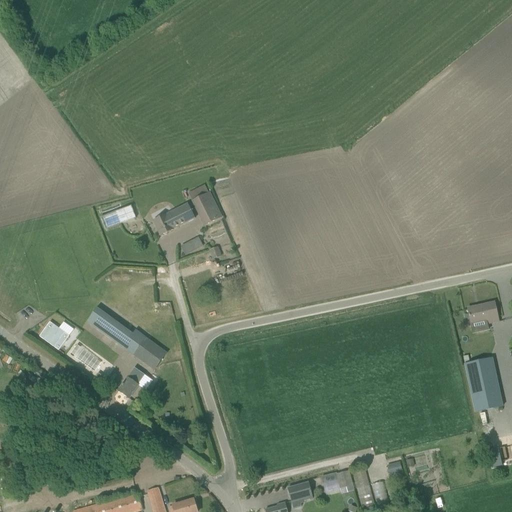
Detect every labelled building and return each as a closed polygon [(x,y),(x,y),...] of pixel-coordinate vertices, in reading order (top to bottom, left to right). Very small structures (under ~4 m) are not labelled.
[(193,202),(205,226),(221,218),(209,194),(193,202)] [(187,205),(169,214),(166,207),(160,210),(163,217),(154,222),(161,236),(195,219),(187,205)] [(105,230),(136,219),(131,206),(101,218),(105,230)] [(221,257),(218,249),(210,252),(213,259),(221,257)] [(499,323),(495,303),(468,309),(471,324),(486,321),(487,325),(499,323)] [(46,340),(66,354),(75,341),(55,327),(46,340)] [(146,339),(134,356),(154,370),(166,354),(146,339)] [(468,381),(496,375),(492,358),(464,365),(468,381)] [(134,369),(118,392),(129,399),(138,386),(136,384),(142,375),(134,369)] [(107,381),(99,375),(93,383),(101,389),(107,381)] [(400,463),(387,466),(390,476),(402,473),(400,463)] [(368,511),(375,510),(364,468),(352,471),(362,511),(368,511)] [(309,483),(288,489),(291,503),(304,499),(304,501),(313,499),(309,483)] [(164,511),(157,489),(148,491),(154,511),(164,511)] [(73,511),(140,511),(143,511),(138,493),(73,511)] [(197,511),(194,501),(168,508),(169,511),(197,511)]
